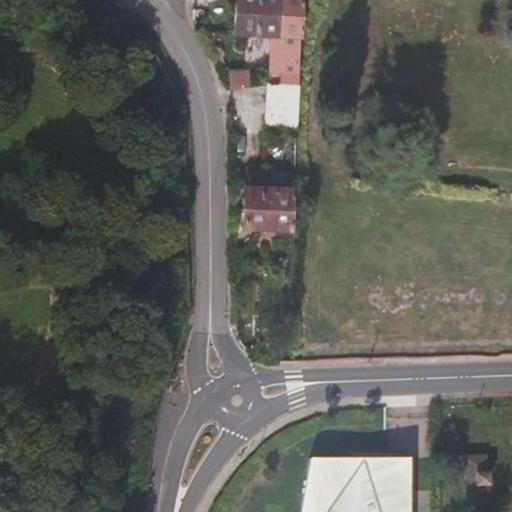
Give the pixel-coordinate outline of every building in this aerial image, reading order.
[(302,37),(302,0),(236,0),(235,34),(302,37)] [(298,87),(299,61),(280,60),(279,86),(298,87)] [(298,87),(279,86),(268,86),(266,134),(295,136),(298,87)] [(290,229),(292,191),(246,187),(244,227),(262,228),(262,239),(272,238),(273,228),(290,229)] [(492,471),(490,452),(473,454),(474,472),(492,471)] [(311,458),(302,511),(412,511),(413,458),(311,458)] [(494,484),(492,471),(474,472),(470,473),(471,486),(494,484)]
